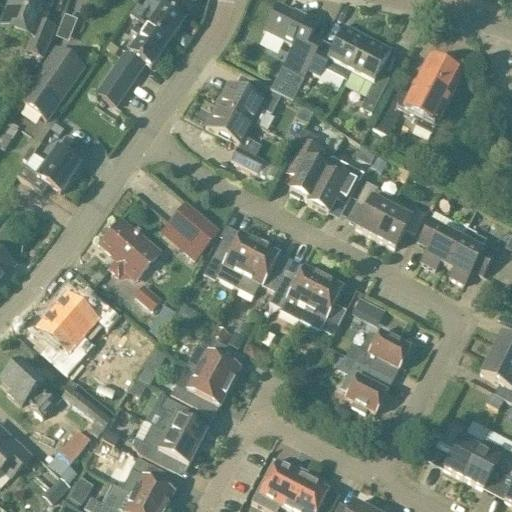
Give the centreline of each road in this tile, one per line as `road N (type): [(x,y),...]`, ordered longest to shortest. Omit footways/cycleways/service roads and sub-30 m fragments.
road 1 (residential): [(376,482),(458,318),(146,142)]
road 2 (residential): [(0,323),(70,247),(146,142)]
road 3 (residential): [(146,142),(227,0)]
road 4 (residential): [(376,482),(256,421)]
